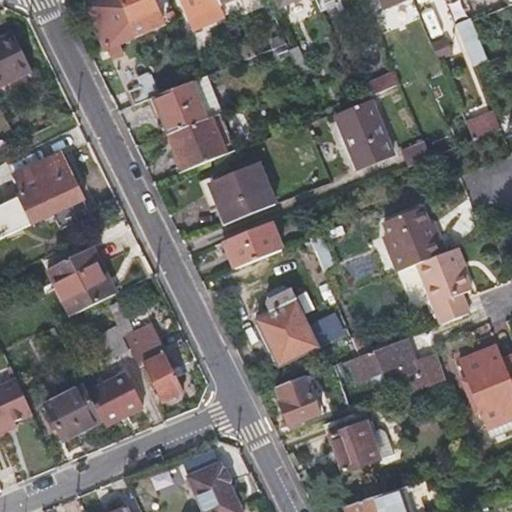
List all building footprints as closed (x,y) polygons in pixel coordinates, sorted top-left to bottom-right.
[(129,28),(117,0),(102,0),(85,7),(104,53),(134,40),(133,40),(129,28)] [(161,28),(157,17),(149,0),(117,0),(129,28),(139,24),(144,35),(161,28)] [(178,0),(189,24),(204,18),(219,12),(216,5),(214,0),(178,0)] [(298,0),(274,0),(278,8),(298,0)] [(410,44),(418,41),(426,38),(410,0),(396,0),(393,1),(410,44)] [(468,14),(470,20),(471,23),(507,7),(504,0),(479,0),(483,8),(468,14)] [(443,4),(424,8),(432,38),(450,33),(443,4)] [(473,69),(489,63),(471,23),(470,20),(457,26),(473,69)] [(144,35),(139,24),(129,28),(133,40),(144,35)] [(0,38),(0,88),(32,72),(13,32),(0,38)] [(435,40),(439,58),(454,56),(450,37),(435,40)] [(246,41),(233,46),(240,62),(253,57),(246,41)] [(282,45),(260,54),(265,67),(288,58),(282,45)] [(384,54),(397,85),(415,78),(408,60),(401,63),(395,49),(384,54)] [(132,105),(150,98),(156,96),(150,82),(127,91),(132,105)] [(156,96),(150,98),(166,136),(202,121),(187,83),(156,96)] [(355,169),(373,162),(390,155),(368,104),(335,118),(355,169)] [(498,132),(495,123),(491,115),(462,127),(469,144),(498,132)] [(202,121),(166,136),(181,173),(222,156),(207,119),(202,121)] [(428,160),(422,145),(399,154),(405,169),(428,160)] [(19,193),(21,196),(22,198),(0,208),(0,236),(53,213),(57,222),(87,209),(62,155),(15,177),(22,192),(19,193)] [(274,205),(265,184),(256,165),(212,182),(228,223),(274,205)] [(413,266),(443,254),(436,237),(429,239),(424,226),(417,209),(380,225),(384,236),(378,239),(393,274),(413,266)] [(280,252),(274,238),(268,223),(222,242),(234,270),(280,252)] [(430,223),(424,226),(429,239),(436,237),(430,223)] [(467,313),(463,304),(460,295),(471,290),(454,250),(443,254),(413,266),(437,325),(467,313)] [(111,296),(100,274),(89,252),(49,271),(71,316),(111,296)] [(274,320),(265,324),(257,328),(277,368),(315,349),(289,295),(282,291),(269,297),(267,306),(274,320)] [(119,329),(122,336),(132,331),(123,314),(114,319),(119,329)] [(106,345),(109,352),(113,359),(129,351),(122,336),(119,329),(109,334),(113,341),(106,345)] [(148,376),(154,389),(161,402),(183,392),(156,336),(131,349),(144,377),(148,376)] [(381,371),(383,376),(386,382),(405,374),(417,369),(404,338),(348,361),(356,381),(381,371)] [(479,389),(470,393),(485,429),(511,418),(511,355),(503,359),(496,345),(458,361),(466,382),(475,379),(479,389)] [(405,374),(412,390),(424,386),(417,369),(405,374)] [(87,391),(102,423),(104,427),(143,408),(125,372),(87,391)] [(281,405),(280,406),(279,406),(288,427),(318,415),(303,378),(275,389),(281,405)] [(32,413),(24,396),(17,379),(0,387),(0,433),(7,430),(5,426),(14,422),(32,413)] [(475,379),(466,382),(470,393),(479,389),(475,379)] [(64,441),(83,432),(102,423),(87,391),(84,385),(46,405),(64,441)] [(375,433),(373,428),(372,424),(365,426),(360,410),(323,424),(341,476),(378,464),(369,436),(375,433)] [(511,418),(485,429),(489,438),(511,429),(511,418)] [(16,426),(14,422),(5,426),(7,430),(16,426)] [(226,511),(231,509),(237,506),(216,464),(186,478),(201,511),(226,511)] [(344,511),(408,511),(400,490),(343,509),(344,511)]
